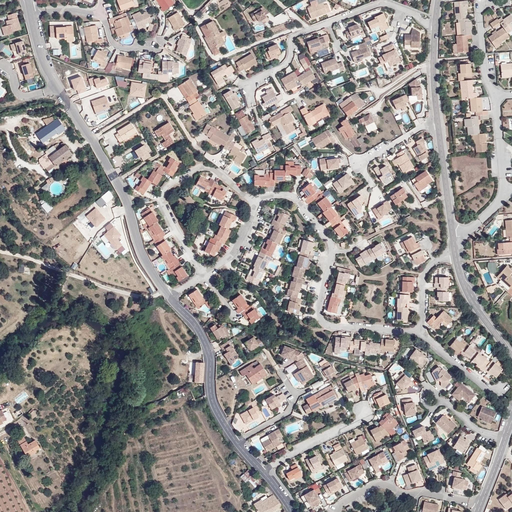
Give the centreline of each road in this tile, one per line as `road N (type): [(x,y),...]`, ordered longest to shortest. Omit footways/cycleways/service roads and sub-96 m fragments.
road 1 (residential): [(250,99),(246,83),(289,62),(293,36),(383,2),(434,23)]
road 2 (unclassified): [(70,106),(112,171),(138,247),(169,297)]
road 3 (residential): [(205,273),(164,201),(167,186),(202,165),(255,204)]
road 4 (unclassified): [(169,297),(205,343),(208,399),(218,422),(259,472)]
road 5 (residential): [(331,249),(318,306),(323,321),(417,332)]
road 6 (residential): [(339,511),(344,499),(388,483),(479,504)]
road 7 (residential): [(259,472),(368,417),(362,407)]
road 8 (tertiary): [(456,253),(461,288),(511,361)]
road 9 (tertiary): [(440,122),(455,243)]
